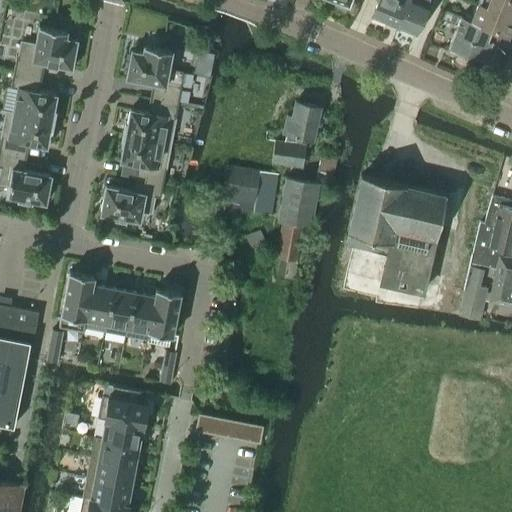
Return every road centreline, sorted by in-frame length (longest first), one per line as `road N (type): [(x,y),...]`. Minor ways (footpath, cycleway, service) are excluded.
road 1 (tertiary): [(497,114),(215,0)]
road 2 (residential): [(186,381),(202,298),(196,274),(63,241)]
road 3 (residential): [(63,241),(109,0)]
road 4 (residential): [(35,361),(63,241)]
